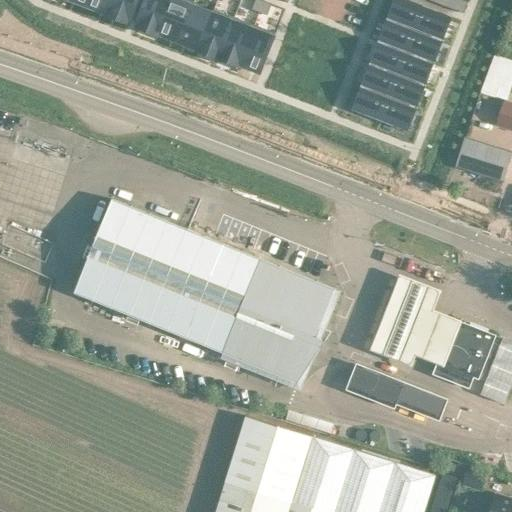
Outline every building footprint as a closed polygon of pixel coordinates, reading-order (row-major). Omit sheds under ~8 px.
[(107,12),(111,0),(88,0),(87,4),(107,12)] [(135,0),(111,0),(107,12),(128,20),(135,0)] [(145,0),(136,23),(157,31),(169,0),(145,0)] [(192,0),(169,0),(157,31),(177,39),(192,0)] [(213,8),(192,0),(177,39),(198,47),(213,8)] [(253,0),(250,8),(258,11),(262,0),(253,0)] [(264,0),(262,0),(258,11),(265,14),(270,2),(264,0)] [(410,0),(395,0),(388,18),(414,28),(423,5),(410,0)] [(449,0),(448,6),(455,8),(458,0),(449,0)] [(466,0),(458,0),(455,8),(462,11),(467,0),(466,0)] [(423,5),(414,28),(439,38),(448,15),(423,5)] [(218,54),(233,15),(213,8),(198,47),(218,54)] [(218,54),(238,62),(253,23),(233,15),(218,54)] [(405,50),(414,28),(388,18),(380,40),(405,50)] [(274,31),(253,23),(238,62),(259,70),(274,31)] [(430,60),(439,38),(414,28),(405,50),(430,60)] [(396,72),(405,50),(380,40),(371,63),(396,72)] [(396,72),(422,82),(430,60),(405,50),(396,72)] [(371,63),(362,85),(388,95),(396,72),(371,63)] [(388,95),(413,105),(422,82),(396,72),(388,95)] [(379,118),(388,95),(362,85),(353,108),(379,118)] [(379,118),(404,128),(413,105),(388,95),(379,118)] [(496,122),(511,126),(511,102),(503,100),(496,122)] [(455,164),(501,179),(510,150),(464,136),(455,164)] [(112,197),(74,291),(296,381),(334,287),(112,197)] [(396,277),(367,352),(409,368),(413,357),(441,368),(458,325),(431,314),(439,294),(396,277)] [(491,339),(493,334),(453,318),(437,361),(432,373),(467,386),(472,374),(477,376),(484,379),(499,342),(491,339)] [(346,387),(393,405),(395,401),(438,418),(441,408),(445,398),(402,381),(356,363),(355,366),(351,375),(346,387)] [(214,511),(423,511),(436,473),(246,413),(214,511)] [(480,489),(484,475),(465,469),(461,483),(480,489)] [(511,511),(511,498),(495,493),(489,511),(511,511)]
